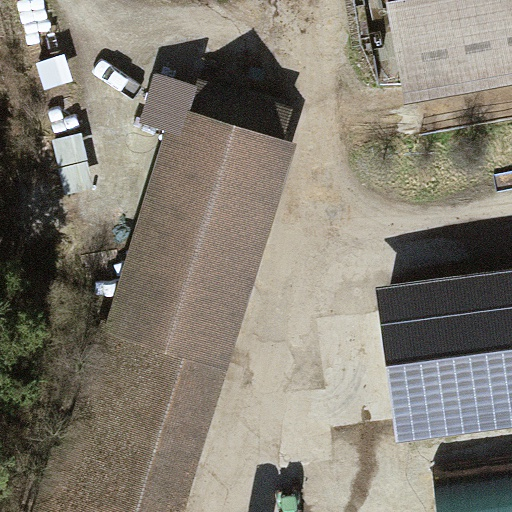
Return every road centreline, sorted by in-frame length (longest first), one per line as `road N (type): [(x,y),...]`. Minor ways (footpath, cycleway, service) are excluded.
road 1 (track): [(309,252),(323,172),(300,26),(304,0)]
road 2 (track): [(79,0),(94,12),(186,25),(300,26)]
